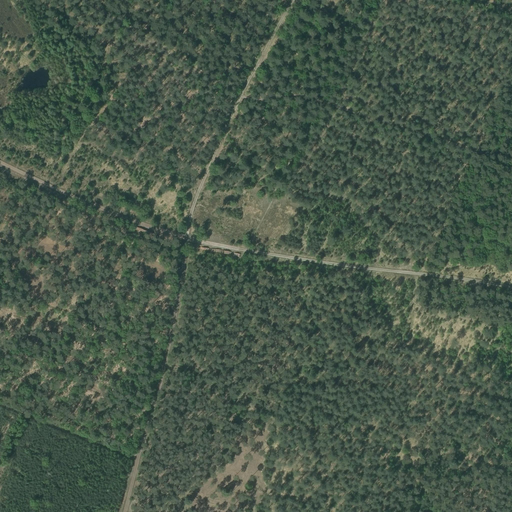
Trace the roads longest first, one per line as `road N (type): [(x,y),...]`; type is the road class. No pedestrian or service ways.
road 1 (track): [(0,157),(187,238),(511,288)]
road 2 (track): [(295,0),(194,202),(172,328),(133,458)]
road 3 (track): [(87,0),(240,97),(322,102),(511,157)]
